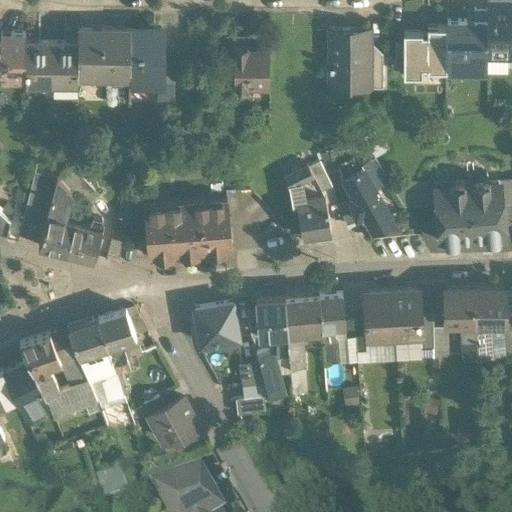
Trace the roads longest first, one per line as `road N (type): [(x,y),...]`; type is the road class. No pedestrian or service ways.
road 1 (residential): [(511,266),(155,287)]
road 2 (residential): [(155,287),(166,323),(270,511)]
